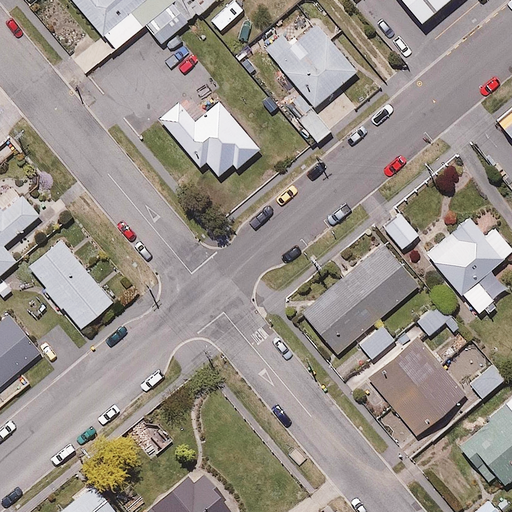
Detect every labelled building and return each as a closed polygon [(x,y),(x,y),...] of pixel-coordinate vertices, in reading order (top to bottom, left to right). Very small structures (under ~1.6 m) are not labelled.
[(74,0),(113,48),(143,24),(159,43),(210,0),(74,0)] [(404,0),(418,16),(437,0),(404,0)] [(261,43),(300,89),(284,103),(317,142),(334,127),(314,105),(356,68),(315,20),(305,28),(298,20),(287,30),(282,25),(261,43)] [(217,98),(194,116),(180,103),(161,119),(198,164),(205,158),(218,174),(234,161),(237,164),(258,147),(217,98)] [(511,110),(496,124),(511,143),(511,110)] [(0,270),(17,256),(5,241),(42,211),(24,189),(2,207),(0,204),(0,270)] [(404,248),(422,234),(400,208),(382,223),(404,248)] [(468,215),(423,250),(476,316),(499,298),(480,275),(511,249),(511,244),(494,222),(481,232),(468,215)] [(26,263),(77,325),(112,296),(61,234),(26,263)] [(372,359),(398,337),(380,316),(417,285),(380,241),(299,308),(336,352),(375,320),(378,325),(358,342),(372,359)] [(415,317),(429,333),(446,319),(454,329),(464,322),(442,295),(415,317)] [(0,411),(32,384),(17,367),(45,344),(13,306),(0,316),(0,411)] [(415,336),(369,376),(418,433),(464,394),(415,336)] [(494,358),(466,380),(480,398),(508,376),(494,358)] [(511,391),(456,442),(486,482),(495,474),(503,483),(511,474),(511,391)] [(201,476),(190,485),(185,479),(151,507),(155,511),(227,511),(217,499),(219,498),(201,476)] [(115,511),(94,484),(57,511),(115,511)] [(492,494),(469,511),(502,511),(505,510),(492,494)]
